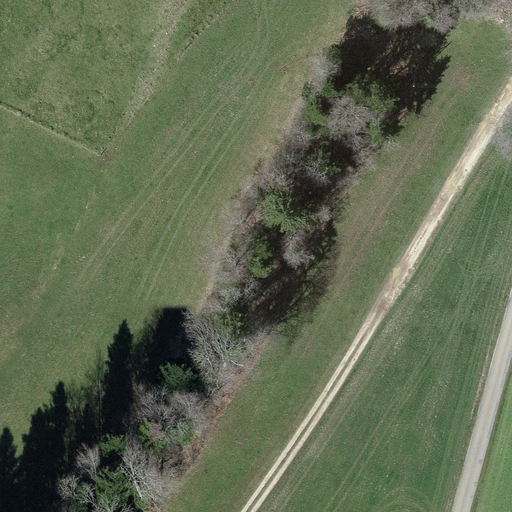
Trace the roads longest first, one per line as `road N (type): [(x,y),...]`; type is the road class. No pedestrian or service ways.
road 1 (track): [(245,511),(511,90)]
road 2 (unclassified): [(511,321),(459,511)]
